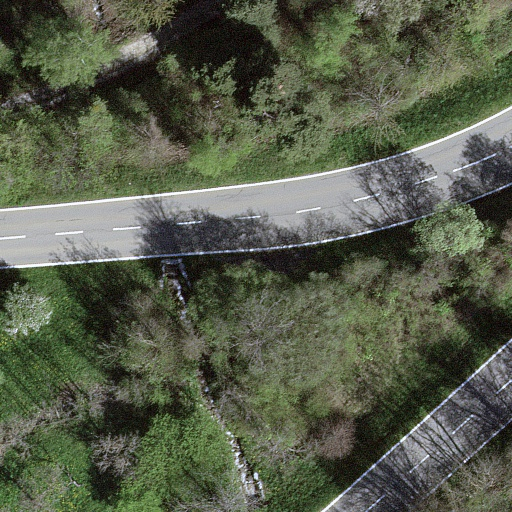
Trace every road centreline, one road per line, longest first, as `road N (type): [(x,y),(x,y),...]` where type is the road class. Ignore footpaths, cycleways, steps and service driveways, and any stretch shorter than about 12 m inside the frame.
road 1 (tertiary): [(0,238),(330,205),(443,175),(511,145)]
road 2 (track): [(0,106),(150,44),(216,0)]
road 3 (tertiary): [(511,379),(365,511)]
